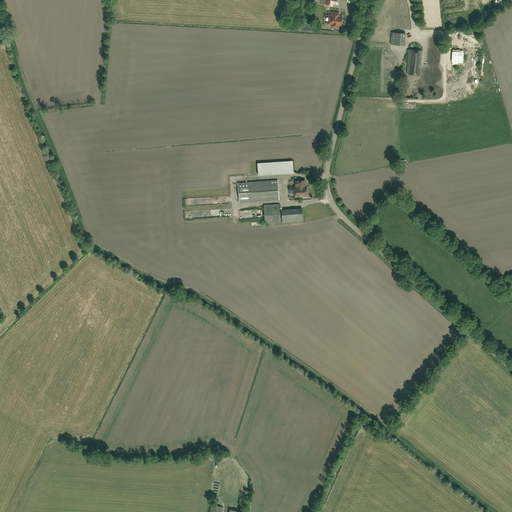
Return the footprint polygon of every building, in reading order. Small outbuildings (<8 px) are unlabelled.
[(330,15),(329,24),(335,24),(334,27),(338,28),(339,25),(341,25),(342,17),(338,16),(339,13),(332,12),(332,16),(330,15)] [(405,33),(391,32),(390,44),(404,45),(405,33)] [(420,74),(421,50),(408,49),(407,74),(420,74)] [(258,175),(293,173),(292,161),(257,163),(258,175)] [(239,203),(279,200),(277,180),(237,183),(239,203)] [(305,186),(305,180),(295,181),(296,187),(294,187),(295,197),(307,196),(306,186),(305,186)] [(265,224),(281,223),(279,204),(263,205),(265,224)] [(282,223),(303,221),(302,208),(285,209),(285,211),(281,211),(282,223)]
